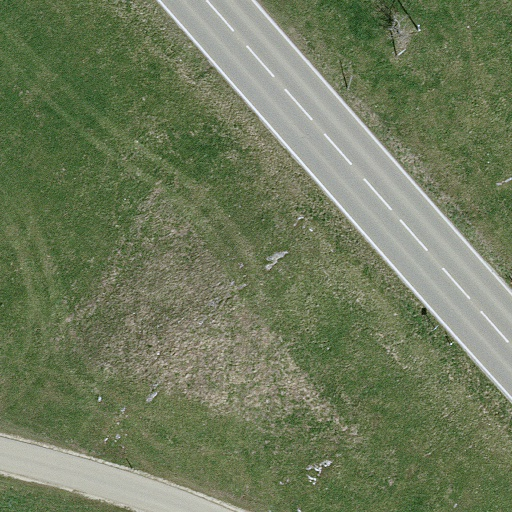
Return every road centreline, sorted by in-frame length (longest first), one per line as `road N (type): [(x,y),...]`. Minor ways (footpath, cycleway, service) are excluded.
road 1 (primary): [(203,0),(511,346)]
road 2 (unclassified): [(193,511),(0,453)]
